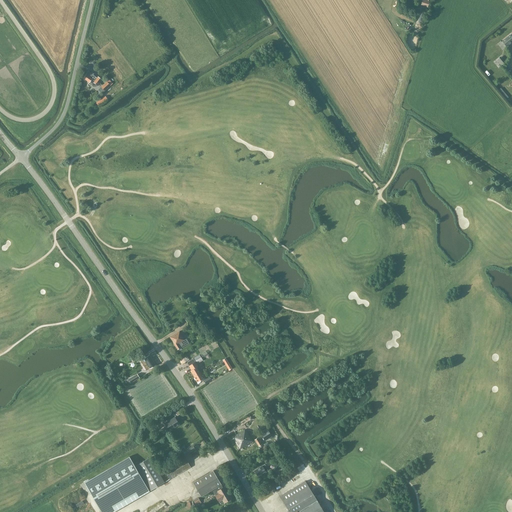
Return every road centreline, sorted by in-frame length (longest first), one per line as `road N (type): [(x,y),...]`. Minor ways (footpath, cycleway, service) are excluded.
road 1 (tertiary): [(263,511),(173,369),(19,157)]
road 2 (unclassified): [(19,157),(58,124),(91,0)]
